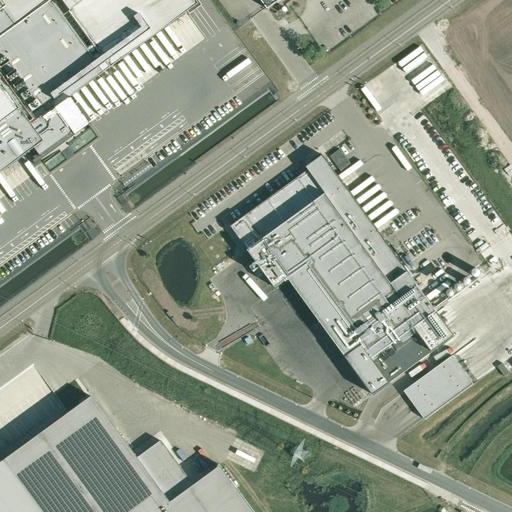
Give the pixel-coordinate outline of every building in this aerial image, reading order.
[(0,0),(0,172),(23,155),(32,149),(38,156),(57,143),(58,144),(62,141),(61,140),(71,132),(54,108),(59,105),(98,76),(102,73),(109,68),(185,12),(197,4),(194,0),(59,0),(103,59),(96,64),(49,0),(0,0)] [(260,0),(268,10),(281,0),(260,0)] [(322,160),(309,170),(244,217),(374,396),(438,348),(421,324),(437,312),(323,156),(321,157),(322,160)] [(404,392),(425,420),(473,385),(453,356),(404,392)] [(0,511),(252,511),(219,465),(167,503),(90,397),(3,460),(0,462),(0,461),(0,511)]
